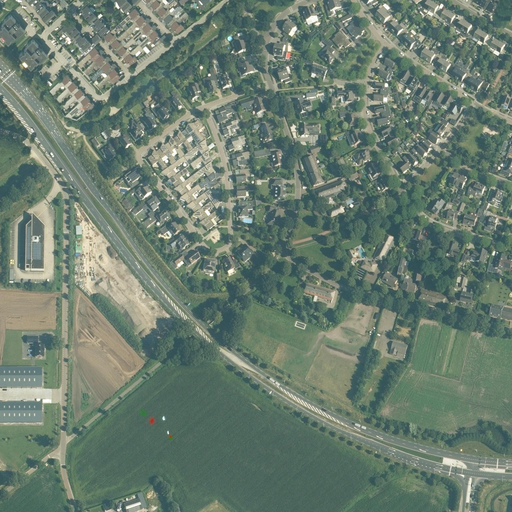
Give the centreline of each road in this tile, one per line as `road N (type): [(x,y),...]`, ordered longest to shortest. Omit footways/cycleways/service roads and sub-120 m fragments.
road 1 (primary): [(473,459),(356,426),(280,386),(215,338),(153,272),(0,67)]
road 2 (primary): [(0,89),(160,296),(237,367),(347,434),(466,472)]
road 3 (unclassified): [(63,444),(65,197),(34,148),(0,131)]
road 4 (residential): [(204,106),(227,183),(231,236),(223,249),(203,245),(138,155)]
road 5 (unclassified): [(511,329),(340,286),(284,250)]
road 6 (residential): [(284,250),(298,170),(269,84)]
road 7 (residential): [(511,236),(505,246),(492,245),(437,226),(412,208),(401,184)]
road 8 (residential): [(130,75),(97,97),(42,36)]
